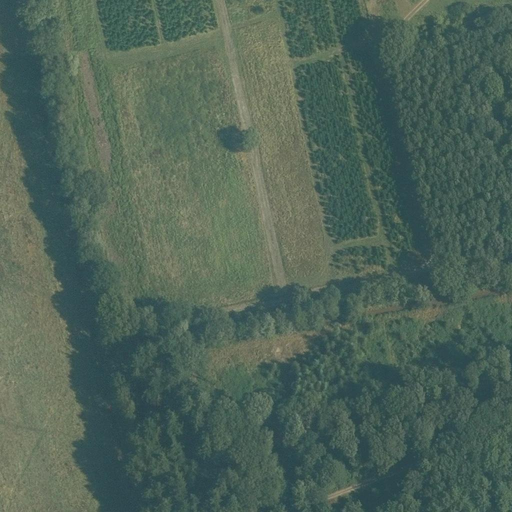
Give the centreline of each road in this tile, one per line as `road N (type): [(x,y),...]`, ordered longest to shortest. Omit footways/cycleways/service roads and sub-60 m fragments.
road 1 (track): [(252,511),(198,322),(204,310),(433,271),(442,259),(386,51),(386,28),(419,0)]
road 2 (track): [(511,436),(280,511)]
